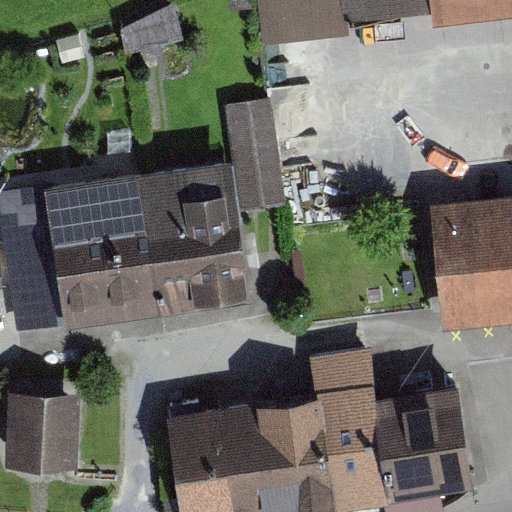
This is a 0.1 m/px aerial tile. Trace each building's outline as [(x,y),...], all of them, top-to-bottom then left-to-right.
[(511,0),(266,0),(271,45),(346,37),(344,18),(437,8),(438,23),(511,14),(511,0)] [(241,207),(288,201),(272,94),(226,101),(233,153),(241,207)] [(160,307),(253,294),(241,207),(233,153),(139,166),(140,171),(147,218),(160,307)] [(140,171),(139,166),(46,179),(47,184),(53,231),(66,321),(160,307),(147,218),(140,171)] [(47,184),(46,179),(0,185),(0,202),(1,212),(18,328),(62,321),(66,321),(53,231),(47,184)] [(511,187),(441,193),(451,315),(511,309),(511,187)] [(313,387),(173,404),(186,511),(275,511),(477,487),(465,386),(388,396),(382,347),(309,356),(313,387)] [(82,387),(10,385),(7,461),(79,463),(82,387)]
